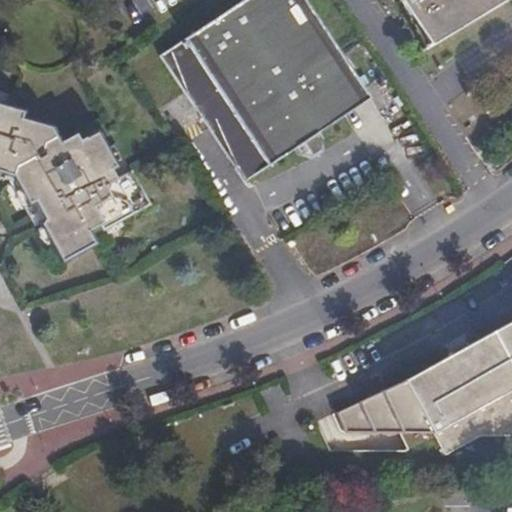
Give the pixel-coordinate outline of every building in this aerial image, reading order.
[(253,0),(163,59),(247,185),(300,150),(321,135),(349,116),(346,113),(370,97),(305,0),(253,0)] [(403,0),(413,14),(419,11),(434,46),(446,32),(494,0),(403,0)] [(349,116),(373,101),(370,97),(346,113),(349,116)] [(50,218),(42,222),(63,261),(97,243),(94,237),(90,230),(102,224),(105,231),(153,205),(134,172),(119,179),(114,171),(120,168),(100,132),(82,141),(78,134),(62,142),(54,127),(25,117),(27,110),(0,101),(0,166),(15,171),(31,203),(38,199),(50,218)] [(321,135),(300,150),(303,154),(313,158),(323,152),(325,140),(321,135)] [(0,173),(12,177),(28,204),(31,203),(15,171),(0,166),(0,173)] [(39,224),(42,222),(50,218),(38,199),(31,203),(28,204),(39,224)] [(90,230),(94,237),(105,231),(102,224),(90,230)] [(396,381),(335,409),(345,431),(431,438),(441,459),(478,440),(511,440),(511,316),(438,359),(396,381)]
